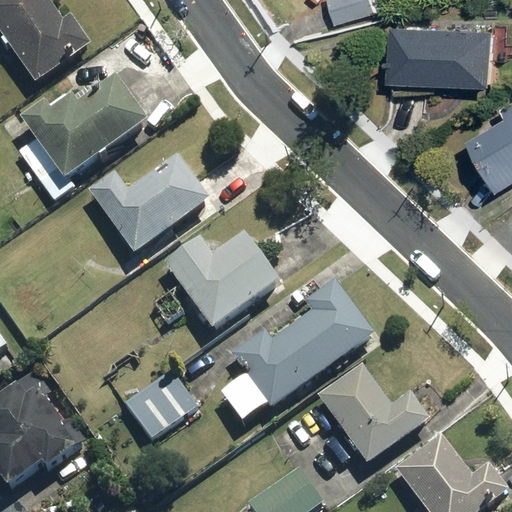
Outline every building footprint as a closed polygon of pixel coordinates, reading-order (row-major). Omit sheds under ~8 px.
[(45,0),(7,0),(0,6),(0,40),(38,90),(91,49),(72,24),(67,28),(45,0)] [(380,0),(330,0),(338,26),(384,14),(380,0)] [(397,24),(394,83),(502,87),(504,29),(397,24)] [(67,189),(150,132),(119,86),(81,112),(75,103),(52,119),(47,111),(24,127),(67,189)] [(507,191),(511,188),(511,107),(509,110),(511,114),(511,122),(478,144),(507,191)] [(115,179),(89,199),(137,262),(211,206),(176,161),(129,197),(115,179)] [(202,245),(166,273),(215,339),(279,291),(242,241),(214,262),(202,245)] [(267,334),(230,361),(246,383),(223,399),(242,426),(265,409),(271,418),(376,341),(337,283),(305,307),(312,317),(274,345),(267,334)] [(0,355),(8,348),(0,337),(0,355)] [(365,371),(317,402),(367,473),(431,427),(411,399),(394,412),(365,371)] [(49,480),(78,456),(65,438),(81,425),(37,373),(0,403),(0,486),(13,502),(45,475),(49,480)] [(151,447),(200,411),(173,375),(124,411),(151,447)] [(396,473),(399,478),(423,511),(496,511),(511,501),(490,471),(473,483),(442,440),(396,473)] [(318,511),(325,507),(297,470),(247,508),(249,511),(318,511)]
